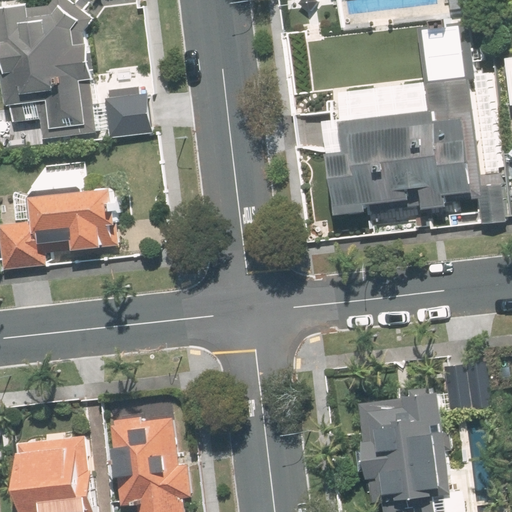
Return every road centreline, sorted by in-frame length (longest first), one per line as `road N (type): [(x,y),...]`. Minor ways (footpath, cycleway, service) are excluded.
road 1 (residential): [(212,0),(252,311)]
road 2 (residential): [(252,311),(511,284)]
road 3 (residential): [(0,335),(252,311)]
road 4 (residential): [(252,311),(275,511)]
